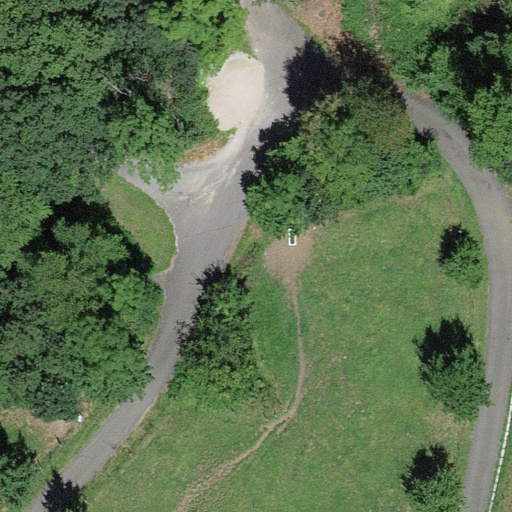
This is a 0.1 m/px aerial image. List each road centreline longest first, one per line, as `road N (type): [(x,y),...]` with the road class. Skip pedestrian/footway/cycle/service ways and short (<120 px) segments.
road 1 (track): [(511,196),(458,129),(355,101),(247,193),(187,302),(0,327)]
road 2 (unclassified): [(3,511),(187,302)]
road 3 (track): [(0,72),(247,193)]
